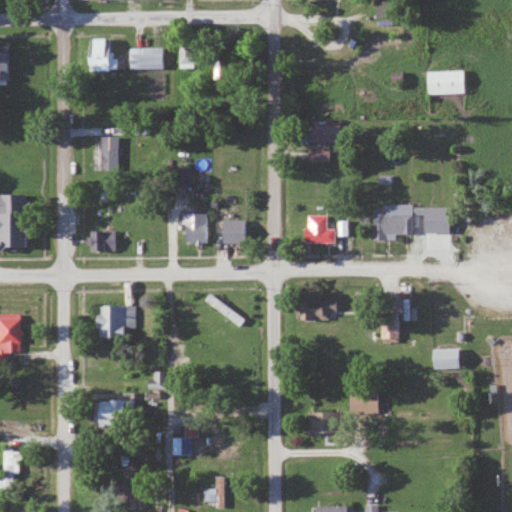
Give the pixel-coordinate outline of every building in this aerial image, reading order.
[(116,41),(83,41),(83,72),(116,72),(116,41)] [(177,69),(192,69),(192,48),(177,48),(177,69)] [(162,70),(162,50),(126,50),(126,70),(162,70)] [(423,72),(423,95),(463,95),(463,72),(423,72)] [(305,127),(305,137),(338,137),(338,127),(305,127)] [(117,138),(97,138),(97,172),(117,172),(117,138)] [(305,162),(328,162),(328,152),(305,152),(305,162)] [(170,189),(188,189),(188,166),(170,166),(170,189)] [(23,197),(0,195),(0,248),(22,250),(22,227),(14,226),(14,214),(23,214),(23,197)] [(409,206),(379,206),(379,211),(370,211),(370,242),(383,242),(383,235),(409,235),(409,206)] [(180,215),(180,243),(206,243),(206,215),(180,215)] [(332,230),(326,230),(326,217),(302,217),(302,244),(332,244),(332,230)] [(245,242),(245,221),(217,221),(217,242),(245,242)] [(329,301),(299,301),(299,322),(329,322),(329,301)] [(100,311),(129,311),(134,334),(119,332),(119,342),(98,341),(100,311)] [(379,343),(398,343),(398,313),(379,313),(379,343)] [(0,356),(17,356),(17,321),(0,321),(0,356)] [(456,350),(428,350),(428,370),(456,370),(456,350)] [(347,416),(374,416),(374,391),(347,391),(347,416)] [(130,402),(91,402),(91,426),(130,426),(130,402)] [(305,434),(340,434),(340,414),(305,414),(305,434)] [(0,496),(14,497),(14,476),(19,476),(19,451),(0,450),(0,496)] [(201,490),(201,508),(223,508),(223,478),(212,478),(212,490),(201,490)]
